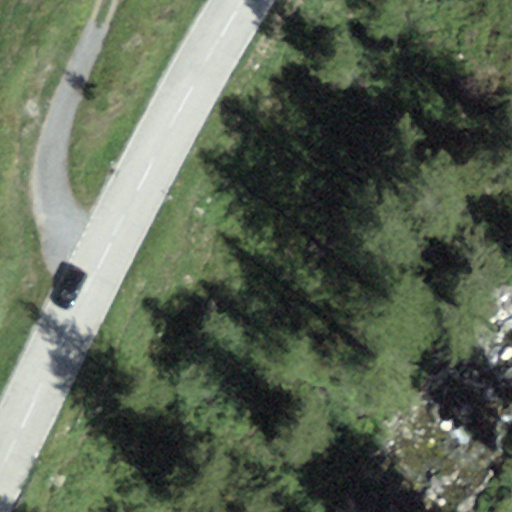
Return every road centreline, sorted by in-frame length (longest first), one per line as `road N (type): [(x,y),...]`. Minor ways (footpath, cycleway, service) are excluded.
road 1 (secondary): [(243,0),(102,260),(0,471)]
road 2 (track): [(108,0),(52,165),(57,227),(102,260)]
